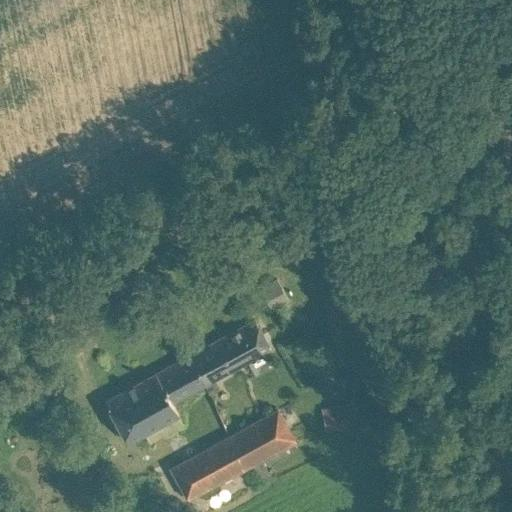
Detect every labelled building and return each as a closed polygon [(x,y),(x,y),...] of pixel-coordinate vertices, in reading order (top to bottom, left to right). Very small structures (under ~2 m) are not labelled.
[(180,359),(197,391),(272,350),(255,318),(180,359)] [(173,404),(197,391),(180,359),(105,400),(130,444),(180,416),(173,404)] [(0,390),(0,409),(13,402),(6,387),(0,390)] [(357,423),(354,402),(321,407),(325,428),(357,423)] [(296,439),(278,406),(170,465),(188,499),(296,439)]
